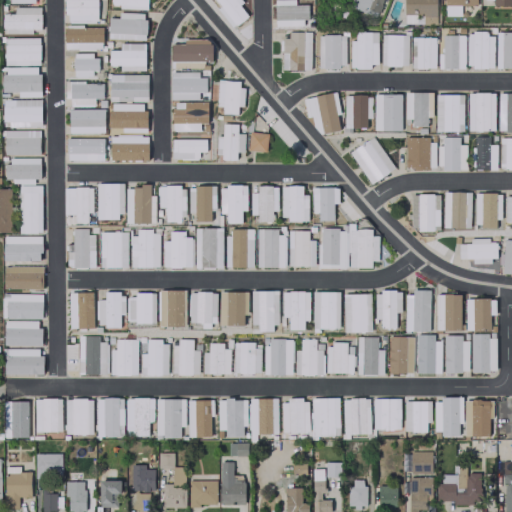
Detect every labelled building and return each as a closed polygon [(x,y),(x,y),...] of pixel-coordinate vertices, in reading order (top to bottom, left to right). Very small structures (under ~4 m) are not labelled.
[(97,0),(65,0),(65,22),(97,22),(97,0)] [(147,0),(110,0),(111,7),(147,8),(147,0)] [(247,16),(240,5),(243,3),(240,0),(213,0),(233,26),(247,16)] [(306,4),(295,4),(294,0),(274,0),(275,26),(306,25),(306,4)] [(382,0),(351,0),(349,5),(375,16),(382,0)] [(436,0),(403,0),(403,13),(423,14),(423,23),(436,23),(436,0)] [(476,0),(443,0),(444,16),(459,16),(459,5),(477,5),(476,0)] [(32,33),(32,29),(40,29),(40,7),(14,6),(14,13),(2,13),(2,33),(32,33)] [(107,38),(145,39),(145,13),(118,12),(118,18),(108,17),(107,38)] [(405,14),(404,23),(422,23),(422,15),(405,14)] [(103,48),(102,27),(64,27),(64,49),(103,48)] [(281,69),(310,70),(311,31),(288,31),(288,37),(282,37),(281,69)] [(350,67),(377,67),(376,31),(355,31),(355,40),(349,40),(350,67)] [(511,31),(495,32),(496,68),(511,67),(511,31)] [(466,67),(493,67),(493,32),(466,32),(466,67)] [(345,34),(318,34),(317,67),(344,67),(345,34)] [(407,34),(381,34),(380,65),(407,65),(407,34)] [(463,35),(441,35),(442,53),(437,54),(438,68),(464,68),(463,35)] [(435,37),(411,36),(411,68),(434,68),(435,37)] [(39,64),(39,37),(4,38),(4,64),(39,64)] [(170,44),(170,62),(184,62),(184,67),(204,67),(203,61),(211,61),(211,39),(183,39),(183,43),(170,44)] [(145,43),(120,43),(120,49),(109,49),(108,65),(120,65),(120,70),(144,70),(145,43)] [(73,54),(73,75),(98,74),(98,54),(73,54)] [(39,66),(2,67),(3,92),(18,92),(18,96),(39,96),(39,66)] [(170,99),(199,99),(199,92),(206,92),(206,77),(199,77),(199,71),(170,72),(170,99)] [(147,100),(146,73),(109,74),(109,101),(147,100)] [(222,113),(237,113),(237,106),(242,106),(242,80),(217,80),(216,106),(222,106),(222,113)] [(69,82),(70,104),(94,104),(94,98),(102,97),(102,81),(69,82)] [(334,92),(303,97),(306,117),(312,116),(316,134),(341,129),(334,92)] [(431,117),(432,92),(405,92),(404,112),(411,112),(411,126),(426,126),(426,117),(431,117)] [(494,130),(494,92),(467,92),(467,130),(494,130)] [(511,92),(498,92),(497,131),(511,130),(511,92)] [(401,94),(374,93),(373,130),(400,130),(401,94)] [(344,132),(351,131),(351,128),(366,127),(366,118),(371,118),(370,94),(343,95),(344,132)] [(463,131),(462,94),(435,94),(435,131),(463,131)] [(40,125),(40,99),(2,99),(2,125),(40,125)] [(207,101),(172,102),(172,130),(200,130),(200,123),(208,122),(207,101)] [(146,132),(145,103),(109,103),(109,132),(146,132)] [(104,108),(68,109),(69,133),(104,132),(104,108)] [(244,133),(237,132),(237,123),(222,123),(222,136),(216,135),(216,157),(236,158),(236,151),(244,152),(244,133)] [(39,154),(39,130),(3,130),(3,154),(39,154)] [(268,133),(249,131),(247,150),(265,152),(268,133)] [(110,135),(109,160),(147,160),(147,135),(110,135)] [(496,169),(495,145),(488,145),(488,135),(473,136),(475,170),(496,169)] [(394,167),(372,136),(348,152),(370,183),(394,167)] [(66,160),(103,160),(103,138),(66,137),(66,160)] [(434,168),(435,138),(405,137),(405,168),(434,168)] [(511,137),(499,137),(499,168),(511,168),(511,137)] [(206,138),(171,139),(172,159),(198,159),(198,151),(206,151),(206,138)] [(5,158),(6,182),(40,181),(39,157),(5,158)] [(96,183),(96,217),(123,217),(123,183),(96,183)] [(41,185),(18,185),(19,232),(41,232),(41,185)] [(158,207),(165,207),(165,221),(184,221),(184,185),(159,185),(158,207)] [(215,185),(188,186),(188,212),(194,212),(194,221),(211,220),(210,210),(215,210),(215,185)] [(246,185),(219,185),(219,213),(226,213),(226,223),(241,222),(241,210),(246,210),(246,185)] [(256,221),(272,221),(272,210),(276,210),(277,185),(256,185),(256,192),(250,192),(249,214),(257,214),(256,221)] [(307,219),(307,194),(301,194),(301,185),(280,185),(281,220),(307,219)] [(126,186),(125,222),(155,223),(155,195),(150,195),(150,186),(126,186)] [(63,187),(64,214),(75,214),(75,222),(87,222),(87,212),(92,212),(92,187),(63,187)] [(318,220),(333,220),(333,203),(338,203),(337,187),(311,187),(311,213),(317,213),(318,220)] [(442,227),(469,227),(470,191),(443,191),(442,227)] [(495,227),(496,219),(500,219),(501,193),(475,192),(474,227),(495,227)] [(438,193),(411,194),(411,229),(439,229),(438,193)] [(319,267),(347,268),(347,267),(371,267),(371,260),(378,260),(378,235),(371,235),(371,229),(354,229),(354,223),(348,223),(348,229),(319,228),(319,267)] [(94,234),(87,234),(87,227),(72,227),(72,243),(66,244),(66,267),(94,267),(94,234)] [(222,268),(222,227),(195,227),(194,267),(222,268)] [(253,267),(253,228),(226,228),(226,267),(253,267)] [(136,230),(136,236),(129,236),(130,267),(159,267),(158,229),(136,230)] [(284,266),(283,230),(256,230),(256,266),(284,266)] [(287,230),(288,265),(314,265),(314,240),(307,240),(307,230),(287,230)] [(100,267),(127,266),(126,231),(99,231),(100,267)] [(169,232),(169,240),(163,240),(162,266),(191,267),(192,233),(169,232)] [(3,260),(40,260),(40,236),(2,236),(3,260)] [(495,242),(488,242),(488,238),(469,238),(469,243),(458,243),(458,258),(471,258),(471,262),(496,261),(495,242)] [(502,272),(511,271),(511,239),(503,240),(502,272)] [(42,265),(3,266),(3,288),(42,288),(42,265)] [(185,326),(186,290),(160,289),(158,325),(185,326)] [(429,290),(411,289),(411,294),(405,294),(404,330),(429,331),(429,290)] [(277,290),(250,290),(250,324),(257,324),(257,331),(273,331),(273,324),(277,324),(277,290)] [(374,290),(374,318),(380,318),(380,328),(395,328),(395,312),(400,312),(400,291),(374,290)] [(68,292),(69,328),(93,327),(92,291),(68,292)] [(216,325),(216,291),(189,291),(189,322),(202,322),(202,325),(216,325)] [(219,325),(243,324),(243,314),(248,314),(247,291),(219,291),(219,325)] [(281,291),(282,316),(288,316),(288,329),(303,329),(303,320),(309,319),(308,291),(281,291)] [(339,291),(312,291),(311,328),(338,328),(339,291)] [(119,325),(119,314),(124,314),(124,292),(104,292),(105,299),(96,299),(96,326),(119,325)] [(127,296),(126,322),(155,322),(155,292),(134,292),(134,296),(127,296)] [(42,294),(2,293),(1,318),(41,319),(42,294)] [(343,332),(370,331),(370,293),(342,294),(343,332)] [(460,294),(436,293),(435,329),(459,330),(460,294)] [(466,330),(489,329),(489,314),(495,314),(494,298),(465,298),(466,330)] [(3,345),(40,345),(40,320),(3,320),(3,345)] [(416,372),(440,372),(440,340),(434,340),(434,334),(416,334),(416,372)] [(495,372),(495,334),(470,335),(470,372),(495,372)] [(98,335),(79,335),(78,373),(106,373),(107,341),(98,341),(98,335)] [(412,373),(413,336),(388,335),(387,372),(412,373)] [(383,349),(376,349),(377,336),(356,336),(356,374),(382,374),(383,349)] [(467,336),(443,336),(443,372),(468,372),(467,336)] [(110,348),(109,374),(136,375),(137,339),(115,338),(115,349),(110,348)] [(263,373),(291,374),(292,338),(263,338),(263,373)] [(139,353),(140,374),(167,374),(167,340),(146,340),(146,353),(139,353)] [(192,340),(172,340),(171,374),(198,374),(198,350),(192,349),(192,340)] [(322,375),(323,340),(300,340),(300,349),(295,349),(294,374),(322,375)] [(260,343),(233,342),(232,372),(259,373),(260,343)] [(325,372),(352,372),(352,354),(345,354),(346,343),(325,343),(325,372)] [(229,344),(207,344),(207,352),(202,352),(202,373),(229,373),(229,344)] [(41,373),(41,348),(3,348),(3,374),(41,373)] [(95,398),(96,436),(123,436),(122,397),(95,398)] [(148,435),(147,421),(153,421),(153,397),(125,398),(126,435),(148,435)] [(277,434),(276,397),(248,398),(249,434),(277,434)] [(338,397),(310,398),(311,435),(339,435),(338,397)] [(342,398),(343,434),(370,433),(368,397),(342,398)] [(399,429),(400,398),(373,397),(372,428),(399,429)] [(462,398),(433,397),(433,434),(458,435),(458,423),(461,423),(462,398)] [(34,431),(61,431),(61,398),(34,398),(34,431)] [(92,433),(91,398),(64,398),(65,433),(92,433)] [(180,438),(180,426),(184,426),(184,398),(155,398),(155,437),(180,438)] [(246,398),(216,399),(217,429),(224,429),(224,437),(242,436),(242,426),(246,426),(246,398)] [(212,435),(211,399),(186,400),(188,436),(212,435)] [(308,431),(307,399),(280,400),(281,432),(308,431)] [(488,436),(488,418),(492,418),(492,400),(464,399),(463,435),(488,436)] [(27,400),(3,401),(4,437),(27,437),(27,400)] [(430,401),(403,400),(403,431),(425,431),(426,422),(430,422),(430,401)] [(228,454),(246,455),(246,442),(228,442),(228,454)] [(431,451),(403,451),(403,511),(417,511),(417,509),(425,509),(425,499),(431,499),(431,451)] [(172,452),(158,452),(158,467),(172,468),(171,485),(184,485),(184,466),(172,466),(172,452)] [(34,453),(35,478),(61,478),(61,453),(34,453)] [(219,504),(243,504),(244,475),(232,475),(232,461),(219,461),(219,504)] [(511,511),(511,461),(503,461),(503,511),(511,511)] [(131,490),(153,491),(154,469),(145,469),(145,464),(131,463),(131,490)] [(30,471),(19,471),(19,466),(5,466),(4,508),(18,508),(18,497),(30,497),(30,471)] [(311,469),(312,511),(330,511),(330,499),(323,499),(322,468),(311,469)] [(119,479),(99,479),(98,506),(119,506),(119,479)] [(365,506),(364,479),(347,479),(348,507),(365,506)] [(84,511),(84,480),(65,481),(66,511),(84,511)] [(188,505),(216,505),(216,480),(188,480),(188,505)] [(161,506),(185,506),(185,485),(162,485),(161,506)] [(395,485),(377,485),(377,510),(395,510),(395,485)] [(307,511),(307,502),(301,502),(300,487),(284,487),(284,511),(307,511)] [(55,491),(41,491),(41,511),(56,510),(55,491)] [(134,511),(148,511),(148,492),(134,493),(134,511)]
